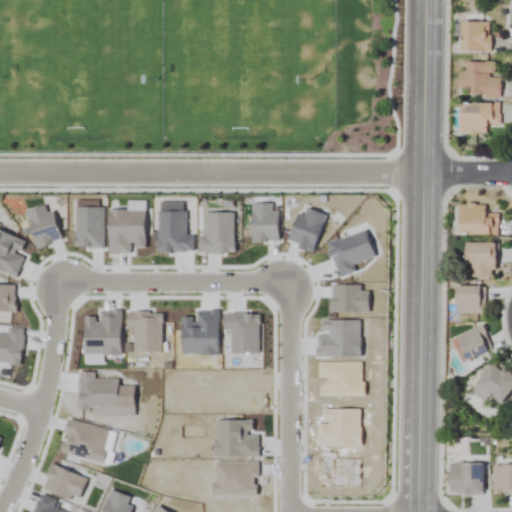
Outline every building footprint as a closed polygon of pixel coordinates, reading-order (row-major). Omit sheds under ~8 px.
[(460,53),(491,53),(491,22),(460,22),(460,53)] [(500,99),(500,78),(495,78),(495,62),(466,62),(465,72),(457,72),(457,87),(468,88),(468,98),(500,99)] [(488,135),(488,126),(500,126),(500,103),(459,103),(459,135),(488,135)] [(497,213),(486,213),(486,205),(458,205),(458,236),(497,236),(497,213)] [(496,278),(496,244),(465,244),(465,277),(496,278)] [(485,314),(485,287),(456,287),(456,314),(485,314)] [(455,337),(465,361),(493,350),(483,326),(455,337)] [(475,385),(502,403),(511,388),(511,374),(492,361),(475,385)] [(449,495),(481,495),(481,464),(449,464),(449,495)] [(511,465),(493,465),(493,494),(511,494),(511,465)]
